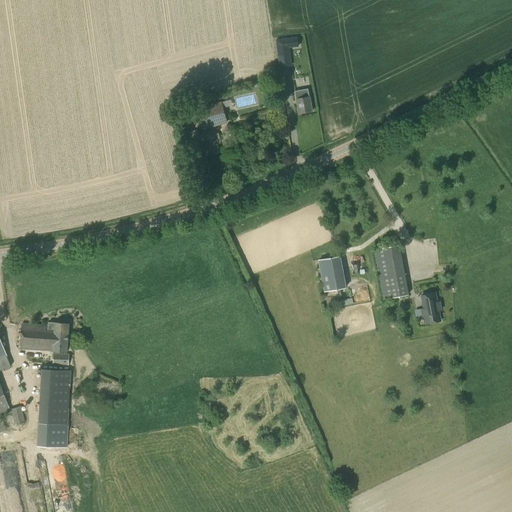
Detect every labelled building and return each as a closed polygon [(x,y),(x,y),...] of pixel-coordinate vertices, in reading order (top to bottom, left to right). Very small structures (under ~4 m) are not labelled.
[(278,54),(290,53),(288,36),(276,38),(278,54)] [(308,88),(294,91),(298,113),(312,110),(308,88)] [(227,123),(221,102),(198,109),(204,130),(227,123)] [(204,148),(206,155),(219,152),(213,131),(200,134),(203,144),(202,145),(203,148),(204,148)] [(384,299),(408,294),(398,245),(374,249),(384,299)] [(324,291),(346,288),(340,256),(318,260),(324,291)] [(437,302),(435,292),(421,295),(426,323),(440,320),(438,310),(441,309),(439,301),(437,302)] [(66,352),(68,324),(48,323),(48,326),(22,324),(20,348),(66,352)] [(68,364),(69,354),(53,353),(53,363),(68,364)] [(39,424),(69,424),(69,369),(39,369),(39,424)] [(10,409),(0,382),(0,431),(6,429),(0,414),(5,412),(8,425),(24,421),(21,406),(10,409)]
